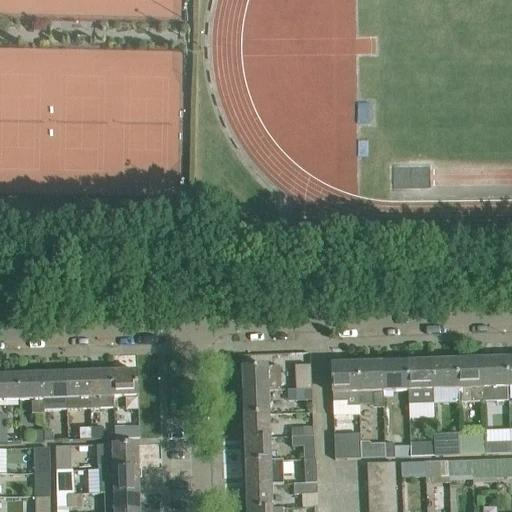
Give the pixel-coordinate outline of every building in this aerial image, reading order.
[(508,390),(507,360),(482,361),(484,403),(509,402),(508,390)] [(482,361),(457,362),(458,392),(459,404),(484,403),(482,361)] [(457,362),(432,363),(433,392),(458,392),(457,362)] [(408,393),(407,363),(382,364),(383,394),(408,393)] [(433,392),(432,363),(407,363),(408,393),(409,405),(434,405),(433,392)] [(383,394),(382,364),(358,365),(359,406),(371,406),(371,410),(383,410),(383,394)] [(359,406),(358,365),(332,366),(333,405),(346,404),(346,408),(359,408),(359,406)] [(296,391),(312,391),(311,367),(295,367),(296,391)] [(243,393),(268,392),(281,392),(280,368),(242,369),(243,393)] [(113,373),(89,374),(90,409),(114,408),(113,399),(113,373)] [(113,373),(113,399),(138,398),(137,373),(113,373)] [(89,374),(66,375),(67,410),(90,409),(89,374)] [(67,410),(66,375),(41,376),(43,411),(67,410)] [(43,411),(41,376),(19,377),(20,402),(31,401),(31,415),(43,415),(43,411)] [(0,402),(20,402),(19,377),(0,377),(0,402)] [(312,391),(296,391),(288,392),(289,403),(312,402),(312,391)] [(269,416),(268,392),(243,393),(244,417),(269,416)] [(269,416),(244,417),(245,441),(270,440),(269,416)] [(92,441),(91,428),(78,428),(78,441),(92,441)] [(91,428),(92,441),(104,441),(104,428),(91,428)] [(115,440),(125,440),(125,429),(114,429),(115,440)] [(313,429),(291,429),(291,430),(291,439),(313,438),(313,429)] [(34,432),(34,443),(44,443),(43,431),(34,432)] [(43,431),(44,443),(53,442),(53,431),(43,431)] [(360,461),(359,435),(335,436),(335,461),(360,461)] [(292,449),(314,448),(313,438),(291,439),(292,449)] [(460,442),(461,457),(485,456),(485,444),(485,438),(460,439),(460,442)] [(271,463),(270,440),(245,441),(246,464),(271,463)] [(435,443),(435,445),(436,458),(461,457),(460,442),(435,443)] [(510,443),(485,444),(485,456),(510,455),(510,443)] [(385,445),(385,460),(395,459),(395,444),(385,445)] [(436,458),(435,445),(410,446),(410,459),(436,458)] [(138,446),(113,447),(99,447),(100,472),(114,472),(139,470),(138,446)] [(37,475),(50,475),(50,449),(37,449),(37,475)] [(317,461),(315,461),(305,461),(306,485),(317,485),(318,485),(317,461)] [(511,477),(511,461),(496,462),(497,478),(511,477)] [(473,475),(473,462),(449,463),(449,476),(450,476),(473,475)] [(496,462),(473,462),(473,475),(473,479),(497,478),(496,462)] [(71,463),(56,463),(56,473),(72,472),(71,463)] [(272,487),(271,463),(246,464),(247,488),(272,487)] [(449,476),(449,463),(426,464),(426,476),(427,476),(427,483),(450,482),(450,476),(449,476)] [(368,480),(396,479),(396,464),(368,465),(368,480)] [(426,476),(426,464),(401,465),(401,477),(426,476)] [(139,493),(139,470),(114,472),(115,494),(139,493)] [(72,472),(56,473),(57,496),(70,496),(72,496),(72,472)] [(51,499),(50,475),(37,475),(37,499),(51,499)] [(397,492),(396,479),(368,480),(369,493),(397,492)] [(305,485),(293,486),(293,496),(301,496),(317,495),(317,485),(306,485),(305,485)] [(272,511),(272,487),(247,488),(247,511),(272,511)] [(397,492),(369,493),(369,507),(397,506),(397,492)] [(140,511),(139,493),(115,494),(102,495),(102,511),(140,511)] [(69,511),(70,496),(57,496),(56,511),(69,511)] [(51,511),(51,499),(37,499),(37,511),(51,511)]
